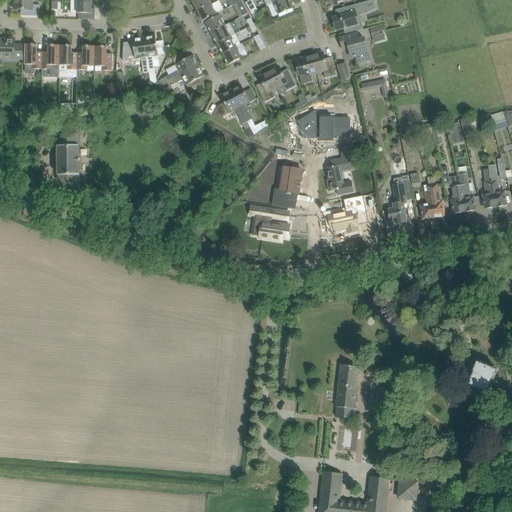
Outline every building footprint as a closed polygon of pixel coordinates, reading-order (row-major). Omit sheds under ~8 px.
[(13,0),(14,9),(26,10),(25,16),(20,16),(21,16),(39,17),(40,5),(38,5),(33,5),(33,0),(13,0)] [(209,0),(191,0),(197,11),(211,4),(209,0)] [(289,0),(282,0),(274,4),(278,15),(293,9),(289,0)] [(211,4),(197,11),(203,22),(224,11),(219,1),(212,5),(211,4)] [(241,1),(235,4),(242,17),(248,14),(241,1)] [(71,2),(71,13),(78,13),(78,19),(83,20),(83,13),(95,14),(95,9),(92,9),(92,2),(71,2)] [(335,31),(345,29),(346,34),(359,31),(357,25),(359,25),(359,23),(361,22),(359,16),(367,12),(365,3),(345,8),(347,14),(332,18),(335,31)] [(219,15),(205,22),(211,33),(225,26),(219,15)] [(225,26),(211,33),(217,44),(235,34),(230,23),(225,26)] [(380,34),(378,27),(370,29),(372,36),(380,34)] [(235,34),(217,44),(223,55),(242,44),(241,44),(235,34)] [(358,34),(349,37),(340,39),(341,46),(347,44),(351,57),(355,56),(358,65),(370,61),(368,52),(365,39),(360,40),(358,34)] [(266,47),(259,35),(253,38),(260,50),(266,47)] [(153,56),(158,56),(155,36),(144,37),(149,73),(151,81),(156,84),(157,81),(153,56)] [(149,73),(144,37),(132,39),(135,59),(142,58),(144,74),(145,74),(149,73)] [(0,38),(0,58),(22,59),(23,45),(15,45),(15,39),(0,38)] [(242,44),(223,55),(228,65),(242,58),(239,53),(245,50),(242,44)] [(24,65),(24,71),(27,73),(33,74),(35,72),(35,69),(42,69),(42,55),(37,55),(37,45),(25,45),(25,55),(24,65)] [(42,55),(42,69),(52,70),(52,65),(59,66),(60,46),(48,45),(48,55),(43,55),(43,53),(42,53),(42,55)] [(59,66),(59,78),(65,78),(70,75),(77,76),(77,70),(78,56),(78,54),(77,54),(77,56),(72,56),(72,46),(60,46),(59,66)] [(78,56),(77,70),(87,70),(87,66),(95,66),(95,47),(83,46),(83,56),(78,56)] [(95,47),(95,66),(102,67),(102,71),(112,71),(113,54),(112,54),(112,57),(107,57),(107,47),(95,47)] [(323,52),(312,55),(317,73),(323,72),(325,78),(336,75),(334,67),(331,57),(330,58),(332,62),(326,64),(323,52)] [(178,70),(160,80),(162,85),(199,66),(193,55),(175,65),(178,70)] [(297,67),(299,76),(302,85),(313,82),(311,75),(317,73),(312,55),(301,58),(304,70),(299,71),(297,67)] [(346,64),(338,66),(342,80),(350,78),(346,64)] [(199,66),(162,85),(165,90),(183,80),(186,85),(204,76),(199,66)] [(279,66),(269,71),(277,88),(283,85),(286,91),(296,86),(288,70),(282,73),(279,66)] [(256,86),(261,95),(265,103),(275,97),(272,91),(277,88),(269,71),(258,77),(264,87),(259,90),(257,86),(256,86)] [(385,78),(361,83),(362,90),(382,86),(384,98),(389,97),(385,78)] [(241,85),(230,90),(247,122),(252,120),(245,106),(250,103),(244,92),(241,85)] [(220,96),(224,102),(230,114),(235,111),(245,130),(250,127),(247,122),(230,90),(220,96)] [(308,104),(306,99),(299,102),(302,107),(308,104)] [(43,112),(37,113),(41,125),(46,123),(43,112)] [(506,121),(503,112),(491,115),(494,124),(506,121)] [(313,114),(303,120),(306,126),(303,128),(303,140),(324,140),(324,133),(332,133),(332,139),(349,139),(349,120),(317,120),(313,114)] [(489,115),(475,118),(477,126),(491,123),(489,115)] [(460,119),(464,137),(479,134),(477,126),(475,118),(475,116),(460,119)] [(351,132),(363,131),(362,118),(350,119),(351,132)] [(252,120),(247,122),(250,127),(254,135),(259,132),(258,132),(255,126),(252,120)] [(453,121),(447,123),(451,139),(463,136),(459,123),(453,124),(453,121)] [(430,124),(415,127),(416,129),(416,132),(417,135),(418,139),(433,136),(432,134),(431,126),(430,124)] [(438,124),(431,126),(432,134),(433,136),(434,142),(442,141),(440,132),(438,124)] [(245,130),(248,138),(254,135),(250,127),(245,130)] [(78,134),(57,135),(58,185),(80,189),(78,138),(78,134)] [(351,144),(340,146),(343,163),(354,161),(351,144)] [(502,185),(501,179),(507,178),(504,162),(503,163),(502,159),(497,159),(500,176),(497,176),(496,165),(488,166),(488,169),(496,207),(507,206),(504,192),(500,192),(499,186),(502,185)] [(340,164),(326,167),(328,178),(326,179),(329,191),(336,189),(337,194),(353,191),(351,181),(343,182),(340,164)] [(275,187),(274,197),(295,200),(297,191),(299,191),(300,182),(302,168),(284,166),(281,188),(275,187)] [(447,167),(441,168),(444,185),(450,184),(449,177),(447,167)] [(488,169),(483,170),(485,177),(484,178),(485,182),(484,182),(486,195),(483,195),(485,209),(496,207),(488,169)] [(459,176),(460,185),(465,212),(475,211),(473,196),(471,196),(467,172),(459,173),(458,173),(459,176)] [(419,173),(410,175),(413,187),(421,186),(419,173)] [(465,212),(460,185),(459,176),(449,177),(450,184),(452,199),(454,214),(465,212)] [(395,184),(393,184),(396,203),(393,204),(393,209),(388,210),(390,220),(395,219),(396,224),(407,222),(405,212),(404,204),(407,204),(406,200),(413,199),(409,178),(402,180),(402,177),(394,179),(395,184)] [(444,216),(440,188),(437,188),(437,183),(434,184),(428,185),(434,217),(444,216)] [(427,204),(421,206),(423,219),(434,217),(428,185),(424,186),(427,204)] [(88,193),(86,201),(106,207),(109,199),(88,193)] [(346,212),(328,216),(331,228),(334,228),(334,231),(346,229),(347,233),(358,231),(357,227),(359,227),(357,215),(366,213),(363,197),(344,200),(346,212)] [(252,207),(250,214),(256,215),(255,220),(262,221),(260,237),(259,238),(281,241),(281,237),(288,238),(290,226),(272,223),(272,218),(279,219),(280,211),(252,207)] [(476,361),(472,372),(472,373),(467,385),(473,387),(473,388),(486,394),(492,381),(493,381),(498,370),(476,361)] [(336,407),(337,407),(336,416),(352,418),(353,409),(355,409),(359,367),(341,365),(336,407)] [(378,386),(377,401),(386,402),(388,387),(378,386)] [(495,418),(482,429),(496,445),(510,434),(495,418)] [(343,473),(323,471),(318,511),(386,511),(390,478),(369,476),(367,502),(340,499),(343,473)] [(399,481),(397,498),(416,500),(418,483),(399,481)]
